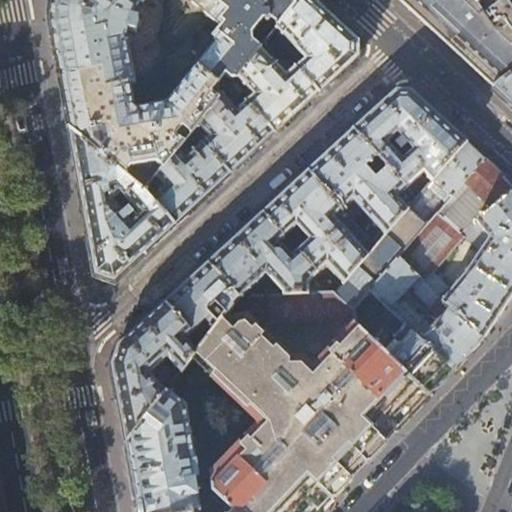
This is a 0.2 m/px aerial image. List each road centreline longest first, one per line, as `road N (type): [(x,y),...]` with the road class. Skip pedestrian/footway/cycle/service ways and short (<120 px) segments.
road 1 (residential): [(69,356),(407,49)]
road 2 (secondary): [(69,356),(15,40)]
road 3 (residential): [(511,344),(353,511)]
road 4 (secondary): [(97,511),(69,356)]
road 5 (residential): [(407,49),(511,144)]
road 6 (secondary): [(0,375),(26,511)]
